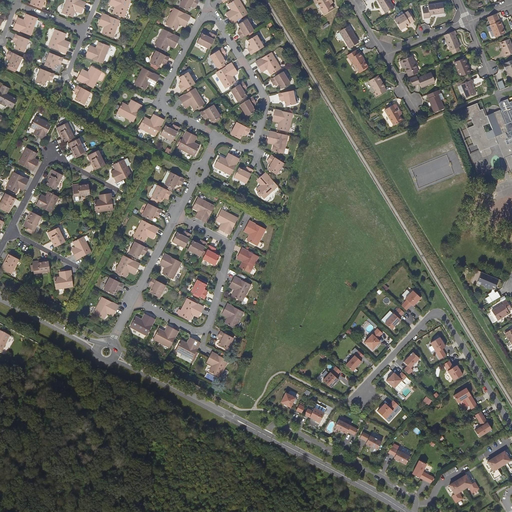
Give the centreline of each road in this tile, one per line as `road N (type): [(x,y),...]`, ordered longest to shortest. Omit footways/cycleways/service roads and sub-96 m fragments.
road 1 (residential): [(363,396),(367,381),(429,316),(442,315),(511,428)]
road 2 (residential): [(134,299),(193,330),(210,321),(229,245),(177,215)]
road 3 (residential): [(412,511),(409,493),(279,423),(263,434)]
road 4 (residential): [(11,231),(52,151),(121,191)]
road 5 (tertiary): [(114,356),(263,434)]
road 6 (residential): [(208,16),(160,102),(217,137)]
road 7 (tertiary): [(263,434),(407,511)]
road 8 (residential): [(250,146),(264,96),(208,16)]
